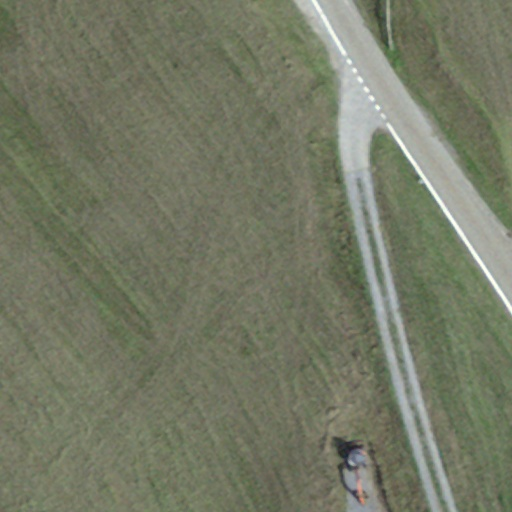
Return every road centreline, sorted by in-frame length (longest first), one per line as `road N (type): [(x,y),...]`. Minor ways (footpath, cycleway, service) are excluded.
road 1 (track): [(443,511),(352,169),(355,118),(375,75)]
road 2 (unclassified): [(511,281),(331,0)]
